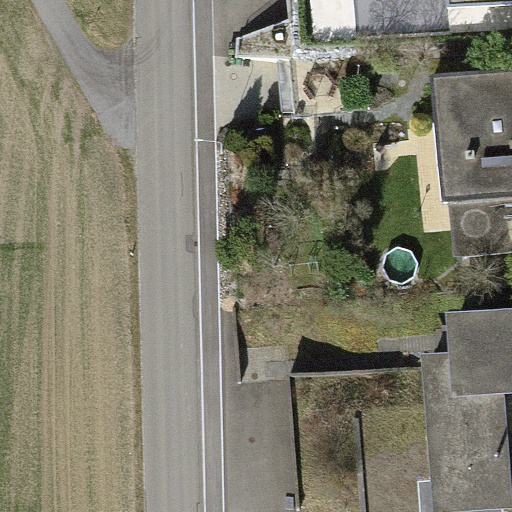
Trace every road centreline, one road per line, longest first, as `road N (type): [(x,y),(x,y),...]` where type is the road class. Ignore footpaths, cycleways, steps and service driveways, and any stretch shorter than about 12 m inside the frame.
road 1 (tertiary): [(183,511),(170,0)]
road 2 (track): [(50,0),(86,65),(172,128)]
